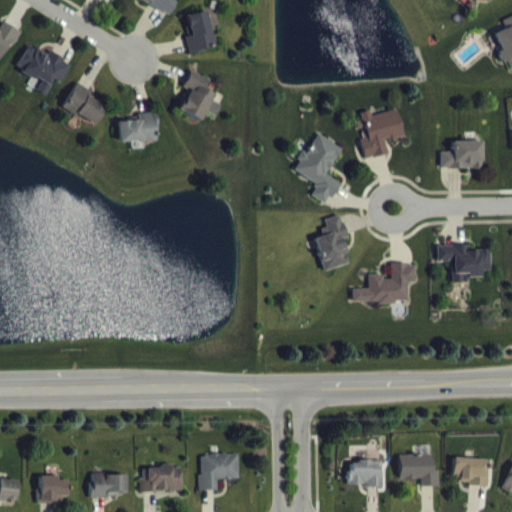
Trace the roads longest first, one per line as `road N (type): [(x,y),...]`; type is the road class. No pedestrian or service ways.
road 1 (secondary): [(511,380),(0,388)]
road 2 (residential): [(290,386),(292,511)]
road 3 (residential): [(409,215),(404,188),(386,186),(376,195),(381,219),(409,215)]
